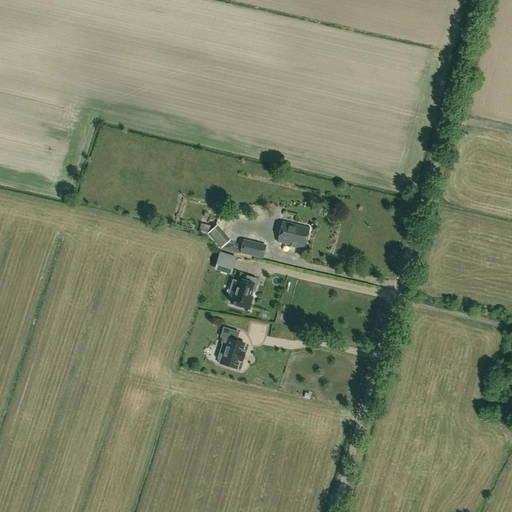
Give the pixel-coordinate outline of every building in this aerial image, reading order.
[(308,229),(282,223),(278,242),(303,248),(308,229)] [(222,250),(262,259),(266,245),(243,240),(241,245),(231,242),(216,225),(214,227),(200,224),(199,231),(207,233),(222,250)] [(236,257),(219,252),(213,270),(230,275),(236,257)] [(253,295),(252,295),(255,283),(257,278),(249,276),(247,281),(239,279),(232,303),(249,308),(253,295)] [(218,338),(222,318),(203,314),(199,334),(218,338)] [(239,332),(224,328),(221,337),(226,339),(223,350),(222,350),(221,350),(219,351),(217,358),(218,360),(219,360),(218,363),(237,369),(239,361),(241,361),(244,353),(242,352),(244,344),(236,341),(239,332)] [(498,413),(506,391),(503,390),(505,383),(499,381),(489,410),(498,413)]
